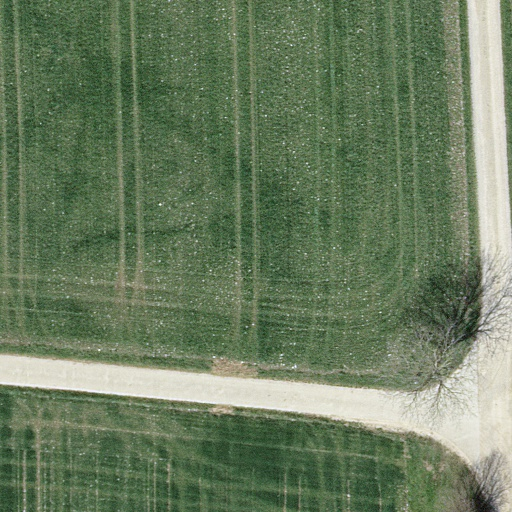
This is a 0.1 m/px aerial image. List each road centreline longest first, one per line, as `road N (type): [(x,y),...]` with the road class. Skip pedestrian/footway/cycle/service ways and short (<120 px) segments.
road 1 (track): [(487,0),(495,511)]
road 2 (track): [(490,418),(0,374)]
